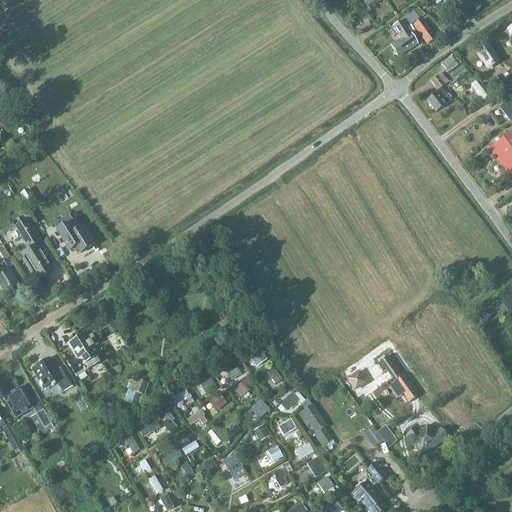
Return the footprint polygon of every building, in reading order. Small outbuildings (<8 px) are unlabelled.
[(387,1),(386,0),(364,0),(363,1),(367,8),(370,12),(376,7),(375,6),(382,1),(384,3),(387,1)] [(417,8),(413,11),(419,19),(424,15),(417,8)] [(413,11),(405,17),(410,26),(419,20),(413,11)] [(410,26),(405,17),(399,21),(401,23),(405,30),(410,26)] [(421,20),(413,26),(427,44),(435,38),(421,20)] [(405,30),(401,23),(392,28),(397,36),(398,35),(401,40),(395,43),(396,44),(391,47),(397,57),(411,48),(415,46),(414,44),(408,35),(405,30)] [(410,26),(405,30),(408,35),(414,44),(419,41),(413,32),(414,31),(410,26)] [(479,51),(477,52),(488,69),(491,67),(499,62),(488,45),(479,51)] [(455,55),(452,58),(458,66),(461,63),(455,55)] [(441,64),(448,73),(458,66),(452,58),(451,57),(441,64)] [(451,77),(456,82),(467,73),(463,68),(451,77)] [(434,86),(438,91),(448,83),(441,74),(430,82),(432,84),(434,86)] [(495,77),(484,84),(488,90),(499,82),(495,77)] [(487,98),(475,82),(470,86),(482,101),(487,98)] [(446,96),(441,90),(427,101),(436,113),(451,101),(450,100),(452,98),(449,94),(446,96)] [(501,91),(493,97),(496,101),(500,98),(504,103),(508,99),(501,91)] [(511,106),(508,101),(499,108),(509,122),(511,120),(511,119),(511,106)] [(511,132),(489,150),(500,165),(510,179),(511,177),(511,132)] [(10,163),(2,169),(7,176),(15,170),(10,163)] [(29,209),(36,204),(27,191),(20,195),(29,209)] [(76,212),(74,213),(80,224),(82,222),(76,212)] [(54,224),(57,230),(67,225),(72,234),(75,232),(76,233),(79,231),(69,215),(54,224)] [(28,250),(21,254),(37,280),(44,276),(47,274),(51,271),(34,244),(38,242),(42,240),(28,218),(14,227),(28,250)] [(57,230),(56,231),(69,251),(73,249),(76,247),(79,253),(80,254),(90,248),(89,246),(80,231),(79,231),(76,233),(75,232),(72,234),(67,225),(57,230)] [(7,260),(9,258),(10,258),(3,247),(0,248),(0,255),(4,262),(7,260)] [(59,250),(54,252),(59,259),(63,256),(64,256),(60,249),(59,250)] [(7,260),(4,262),(3,262),(7,268),(8,269),(14,265),(9,258),(7,260)] [(7,268),(0,272),(0,286),(8,299),(22,290),(8,269),(7,268)] [(511,295),(501,304),(510,315),(511,313),(511,295)] [(481,313),(480,320),(487,322),(489,314),(481,313)] [(227,317),(221,328),(224,330),(230,319),(227,317)] [(102,352),(113,370),(128,360),(122,349),(116,353),(109,341),(108,340),(106,338),(112,335),(107,327),(100,332),(105,340),(102,342),(103,343),(104,344),(107,349),(102,352)] [(67,364),(75,376),(75,375),(76,377),(77,377),(84,372),(99,362),(96,358),(99,356),(94,347),(98,345),(91,334),(87,337),(85,333),(69,344),(66,345),(75,359),(67,364)] [(259,348),(248,356),(257,368),(267,360),(263,355),(266,353),(264,350),(261,351),(260,351),(263,349),(262,347),(259,349),(259,348)] [(388,357),(377,364),(383,373),(386,371),(392,379),(389,381),(392,386),(395,383),(410,404),(411,403),(413,402),(417,399),(419,397),(405,376),(403,378),(388,357)] [(36,377),(44,390),(51,386),(53,387),(54,386),(55,384),(56,383),(62,393),(73,387),(62,368),(56,371),(52,364),(49,359),(43,363),(38,366),(32,369),(36,377)] [(223,369),(231,382),(241,376),(234,363),(223,369)] [(267,374),(276,386),(282,380),(274,369),(267,374)] [(84,372),(77,377),(80,382),(87,378),(84,372)] [(359,372),(346,379),(354,393),(367,385),(359,372)] [(198,384),(206,396),(217,390),(209,377),(198,384)] [(247,388),(250,385),(246,379),(233,391),(241,399),(250,391),(247,388)] [(124,403),(132,406),(134,398),(135,395),(133,394),(138,382),(132,380),(124,403)] [(135,395),(144,398),(149,386),(138,382),(133,394),(135,395)] [(3,398),(15,419),(33,409),(30,404),(21,388),(3,398)] [(186,391),(171,399),(174,404),(189,396),(186,391)] [(300,406),(305,402),(297,392),(293,395),(292,394),(283,402),(284,402),(280,405),(286,412),(289,409),(290,409),(297,403),(300,406)] [(158,393),(152,404),(155,405),(156,406),(158,402),(162,395),(158,393)] [(226,404),(219,395),(209,403),(216,412),(226,404)] [(81,398),(73,402),(80,413),(87,409),(81,398)] [(134,398),(132,406),(137,408),(140,400),(134,398)] [(33,409),(36,415),(40,413),(43,411),(37,400),(30,404),(33,409)] [(301,406),(305,412),(312,407),(307,400),(301,406)] [(250,411),(259,420),(270,410),(264,405),(261,401),(250,411)] [(308,420),(317,433),(314,435),(323,449),(332,443),(323,430),(326,428),(316,414),(318,413),(313,406),(312,407),(305,412),(300,415),(305,422),(308,420)] [(40,413),(36,415),(30,418),(40,436),(50,430),(53,428),(43,411),(40,413)] [(186,421),(190,427),(198,421),(202,426),(207,422),(203,418),(204,417),(200,411),(186,421)] [(169,414),(163,419),(173,431),(177,428),(172,422),(174,421),(169,414)] [(278,428),(283,437),(296,429),(291,420),(278,428)] [(156,422),(139,432),(143,439),(160,429),(156,422)] [(225,430),(233,439),(241,431),(233,422),(225,430)] [(1,429),(16,455),(19,453),(23,451),(24,450),(9,425),(7,426),(5,427),(1,429)] [(371,426),(362,432),(373,449),(375,448),(379,445),(382,443),(371,428),(371,426)] [(408,438),(407,439),(421,458),(447,439),(440,429),(433,434),(427,426),(421,430),(421,429),(416,433),(411,436),(408,438)] [(253,433),(263,448),(272,443),(269,438),(269,437),(262,427),(253,433)] [(384,428),(377,433),(377,434),(389,449),(395,444),(384,428)] [(211,432),(207,435),(217,447),(220,444),(211,432)] [(130,435),(124,439),(126,443),(125,444),(126,446),(128,445),(133,455),(139,451),(130,435)] [(93,440),(86,444),(90,451),(97,447),(93,440)] [(90,451),(86,444),(79,448),(83,455),(90,451)] [(194,444),(181,452),(183,456),(197,448),(194,444)] [(267,452),(273,464),(283,458),(275,444),(270,446),(272,450),(267,452)] [(295,452),(300,461),(314,453),(309,444),(295,452)] [(164,466),(161,467),(163,471),(172,465),(171,463),(181,457),(178,452),(161,461),(164,466)] [(224,465),(234,481),(246,474),(235,455),(223,462),(224,465)] [(306,465),(314,479),(326,472),(318,458),(313,461),(306,465)] [(211,460),(194,471),(199,478),(216,466),(211,460)] [(145,461),(138,465),(146,477),(152,473),(145,461)] [(186,462),(179,466),(188,481),(195,477),(186,462)] [(351,495),(358,504),(361,501),(369,511),(381,511),(386,509),(381,503),(384,500),(373,487),(376,484),(377,485),(379,484),(381,481),(384,479),(386,478),(384,476),(374,464),(366,471),(371,478),(368,481),(368,480),(351,495)] [(284,479),(289,476),(285,470),(282,472),(281,470),(272,475),(275,479),(274,479),(280,489),(287,485),(284,479)] [(154,477),(148,481),(157,495),(163,491),(154,477)] [(317,485),(324,495),(327,492),(332,489),(334,487),(327,477),(317,485)] [(129,490),(125,492),(128,499),(133,496),(129,490)] [(340,491),(334,496),(338,500),(340,501),(345,498),(340,491)] [(166,495),(159,500),(165,511),(168,511),(174,509),(166,495)] [(245,496),(238,499),(240,506),(248,502),(245,496)] [(333,500),(321,511),(338,511),(341,510),(333,500)] [(310,502),(306,505),(311,511),(316,510),(310,502)]
